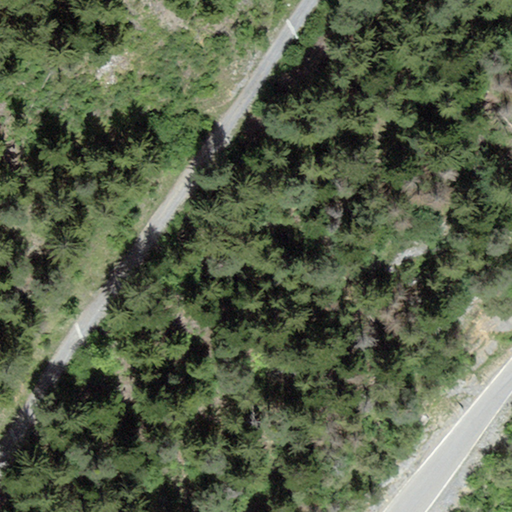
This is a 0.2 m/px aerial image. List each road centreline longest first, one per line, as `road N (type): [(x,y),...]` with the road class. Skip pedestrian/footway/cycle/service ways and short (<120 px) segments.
road 1 (track): [(294,0),(118,251),(0,445)]
road 2 (tertiary): [(405,511),(511,376)]
